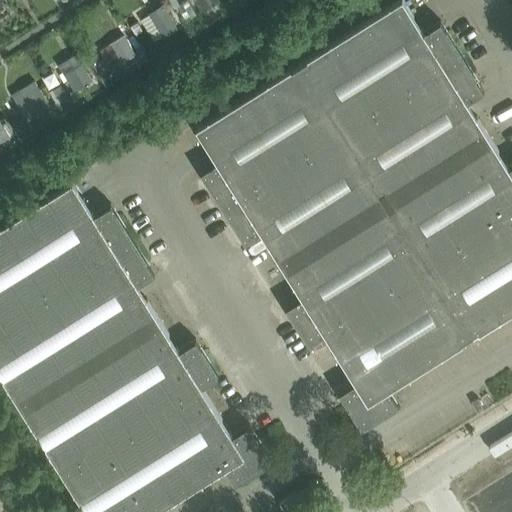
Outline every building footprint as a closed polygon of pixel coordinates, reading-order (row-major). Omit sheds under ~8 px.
[(0,0),(0,11),(11,5),(8,0),(0,0)] [(192,0),(199,10),(215,0),(192,0)] [(511,163),(509,166),(468,99),(484,89),(441,20),(424,30),(405,0),(396,0),(197,125),(219,159),(202,170),(246,239),(262,228),(304,295),(287,305),(309,341),(326,330),(357,379),(340,390),(363,425),(398,403),(388,386),(474,332),(511,308),(511,163)] [(178,26),(164,2),(148,12),(163,36),(178,26)] [(109,42),(121,62),(136,52),(124,33),(109,42)] [(78,88),(93,78),(82,60),(66,69),(78,88)] [(51,106),(35,80),(21,89),(36,115),(51,106)] [(0,137),(8,133),(0,120),(0,137)] [(218,373),(204,350),(196,338),(180,348),(138,282),(155,272),(111,202),(95,213),(73,179),(0,224),(0,367),(90,511),(148,511),(226,464),(236,480),(272,458),(249,423),(233,433),(202,384),(218,373)] [(305,511),(293,493),(280,500),(287,511),(305,511)]
